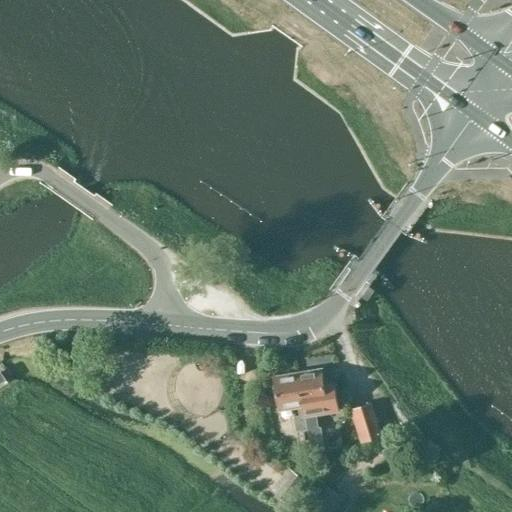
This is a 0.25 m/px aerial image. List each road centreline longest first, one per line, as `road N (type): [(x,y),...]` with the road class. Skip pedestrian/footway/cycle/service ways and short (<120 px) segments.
road 1 (tertiary): [(167,325),(286,334),(316,324),(471,114)]
road 2 (unclassified): [(167,325),(156,257),(55,183)]
road 3 (primary): [(315,0),(471,114)]
road 4 (tertiary): [(0,332),(54,321),(167,325)]
